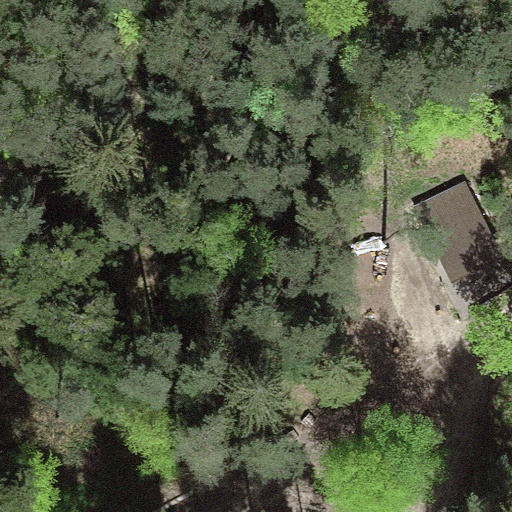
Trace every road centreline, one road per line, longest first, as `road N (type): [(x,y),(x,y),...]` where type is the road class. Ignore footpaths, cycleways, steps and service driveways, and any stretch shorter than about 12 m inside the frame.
road 1 (track): [(201,511),(511,322)]
road 2 (track): [(511,324),(456,449),(443,511)]
